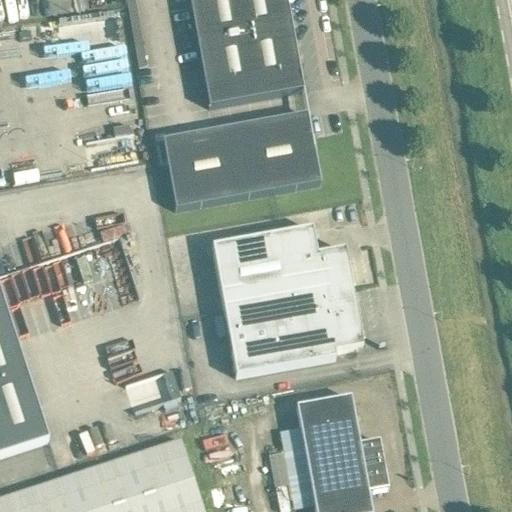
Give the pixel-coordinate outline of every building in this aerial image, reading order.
[(187,0),(208,111),(303,94),(285,0),(187,0)] [(108,19),(110,30),(140,24),(138,13),(108,19)] [(117,106),(148,100),(147,91),(115,96),(117,106)] [(175,214),(319,188),(307,118),(162,144),(175,214)] [(87,220),(95,243),(135,229),(127,207),(87,220)] [(357,328),(351,292),(346,264),(344,253),(338,254),(316,258),(311,232),(292,235),(211,250),(235,380),(335,362),(334,356),(361,351),(357,328)] [(38,235),(41,254),(58,251),(55,233),(38,235)] [(0,460),(48,445),(0,299),(0,460)] [(173,403),(181,401),(172,375),(164,378),(173,403)] [(359,448),(350,401),(295,411),(313,511),(370,511),(367,496),(387,492),(378,445),(359,448)] [(94,441),(88,422),(72,427),(78,446),(94,441)] [(201,511),(179,444),(0,502),(0,511),(201,511)]
